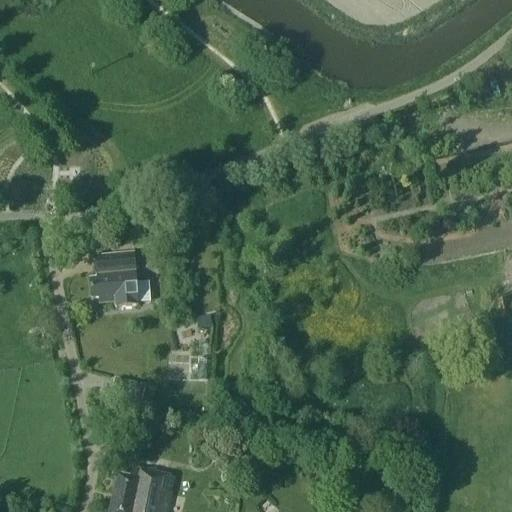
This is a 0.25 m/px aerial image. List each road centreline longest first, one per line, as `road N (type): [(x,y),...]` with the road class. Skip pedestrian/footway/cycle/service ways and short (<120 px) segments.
road 1 (residential): [(56,220),(126,206),(409,100),(511,34)]
road 2 (residential): [(85,511),(90,438),(53,265),(56,220)]
